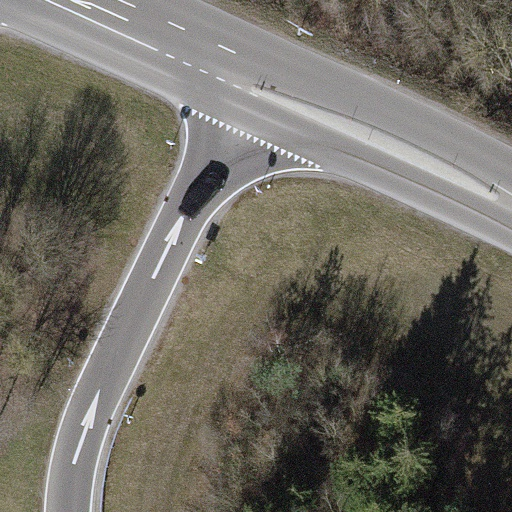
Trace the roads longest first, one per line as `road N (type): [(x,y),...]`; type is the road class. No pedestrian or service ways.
road 1 (trunk): [(71,511),(76,463),(99,395),(256,77)]
road 2 (secondary): [(256,77),(511,202)]
road 3 (secondary): [(85,0),(256,77)]
